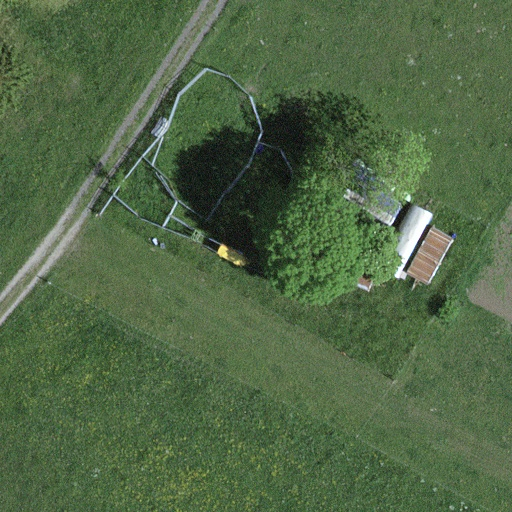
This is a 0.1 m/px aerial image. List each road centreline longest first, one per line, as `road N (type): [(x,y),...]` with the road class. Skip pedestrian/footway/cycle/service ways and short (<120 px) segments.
road 1 (track): [(0,302),(65,227),(198,0)]
road 2 (unknown): [(511,272),(309,134)]
